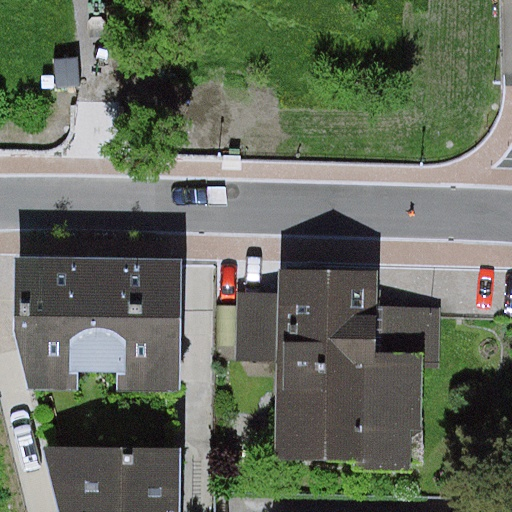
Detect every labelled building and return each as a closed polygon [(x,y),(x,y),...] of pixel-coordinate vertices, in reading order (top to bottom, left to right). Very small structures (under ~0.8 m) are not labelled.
[(178,393),(183,263),(14,261),(12,321),(29,393),(178,393)] [(380,300),(381,269),(280,269),(280,292),(247,292),(247,352),(282,352),(380,352),(380,300)] [(445,299),(380,300),(380,352),(422,352),(446,352),(445,299)] [(380,352),(282,352),(283,451),(353,450),(353,461),(409,461),(408,424),(423,424),(422,352),(380,352)] [(177,511),(176,441),(44,436),(61,511),(177,511)]
